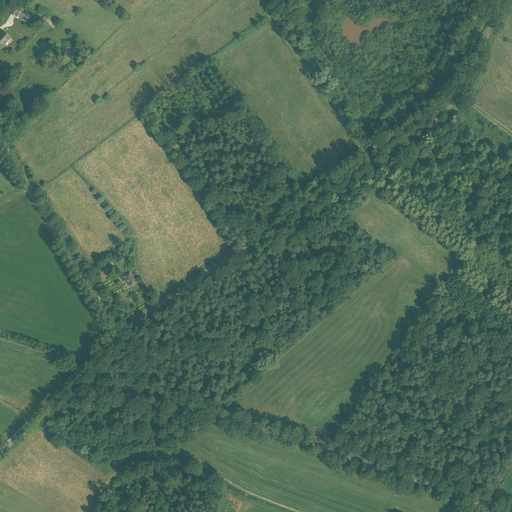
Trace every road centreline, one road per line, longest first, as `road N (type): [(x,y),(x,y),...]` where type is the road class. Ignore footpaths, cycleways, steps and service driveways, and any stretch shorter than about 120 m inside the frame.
road 1 (unclassified): [(119,333),(453,104),(503,0)]
road 2 (unclassified): [(510,511),(171,398),(119,333)]
road 3 (unclassified): [(119,333),(0,143)]
road 4 (unclassified): [(0,454),(119,333)]
